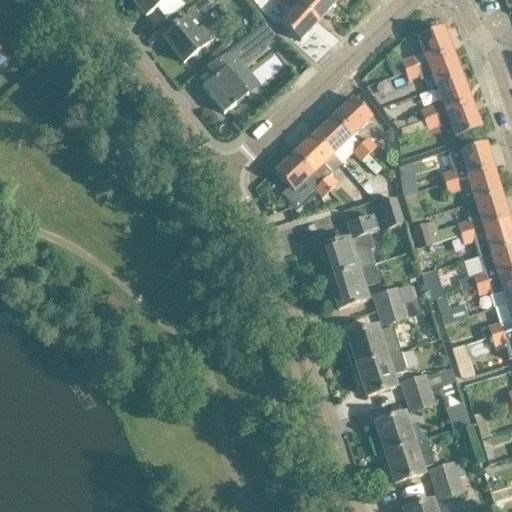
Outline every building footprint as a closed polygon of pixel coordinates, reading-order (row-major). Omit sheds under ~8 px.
[(0,0),(0,52),(8,45),(0,36),(0,35),(8,28),(9,29),(24,16),(9,0),(0,0)] [(131,0),(136,5),(135,6),(135,7),(135,8),(135,9),(135,10),(136,11),(136,12),(137,13),(138,13),(139,14),(140,14),(141,14),(142,14),(143,14),(146,17),(157,9),(166,21),(182,9),(186,6),(183,1),(181,0),(131,0)] [(189,18),(163,39),(183,65),(199,52),(212,42),(219,36),(210,25),(209,26),(199,13),(210,5),(205,0),(192,0),(186,6),(182,9),(189,18)] [(242,64),(272,42),(240,0),(227,0),(216,8),(240,40),(230,47),(242,64)] [(279,0),(292,12),(281,24),(286,29),(300,43),(318,22),(293,0),(279,0)] [(293,0),(318,22),(336,3),(332,0),(293,0)] [(404,73),(452,55),(442,29),(417,39),(423,55),(412,59),(401,64),(404,73)] [(436,89),(461,80),(452,55),(404,73),(408,82),(419,78),(420,82),(432,77),(436,89)] [(213,83),(202,91),(223,118),(247,99),(231,80),(218,63),(206,73),(213,83)] [(423,123),(471,105),(461,80),(436,89),(442,105),(420,113),(423,123)] [(351,139),(357,134),(371,120),(353,100),(333,119),(351,139)] [(439,134),(437,128),(450,123),(456,140),(481,130),(471,105),(423,123),(400,132),(404,141),(426,132),(429,138),(439,134)] [(332,157),(351,139),(333,119),(314,137),(332,157)] [(320,168),(332,157),(314,137),(294,156),(313,175),(321,184),(329,193),(337,186),(320,168)] [(360,148),(368,156),(375,149),(367,140),(360,148)] [(460,153),(448,157),(453,173),(456,182),(468,179),(493,171),(485,145),(460,153)] [(368,156),(360,148),(353,154),(385,189),(392,182),(379,168),(369,157),(368,156)] [(293,194),(313,175),(294,156),(275,174),(293,194)] [(493,171),(468,179),(475,204),(501,197),(493,171)] [(453,173),(442,177),(445,186),(456,182),(453,173)] [(456,182),(445,186),(445,187),(448,196),(459,192),(456,182)] [(322,199),(329,193),(321,184),(314,191),(322,199)] [(414,195),(402,199),(410,225),(421,221),(414,195)] [(468,224),(457,228),(460,237),(509,222),(501,197),(475,204),(479,217),(467,221),(468,224)] [(388,231),(403,226),(394,201),(380,206),(388,231)] [(376,233),(371,218),(349,226),(353,241),(376,233)] [(511,233),(509,222),(460,237),(460,238),(463,248),(475,244),(480,259),(511,248),(511,233)] [(419,250),(431,247),(440,244),(434,223),(413,230),(419,250)] [(324,284),(358,273),(347,241),(318,251),(323,265),(319,267),(325,283),(324,283),(324,284)] [(420,277),(435,272),(428,248),(412,253),(420,277)] [(485,275),(459,283),(462,292),(476,288),(511,276),(511,248),(480,259),(485,275)] [(334,300),(338,311),(367,302),(358,273),(324,284),(324,285),(325,285),(331,302),(334,300)] [(511,276),(476,288),(480,299),(502,292),(506,306),(511,304),(511,276)] [(378,315),(412,304),(407,288),(373,299),(378,315)] [(456,309),(449,311),(445,298),(435,301),(442,326),(474,316),(473,315),(459,319),(456,309)] [(382,328),(404,321),(416,317),(412,304),(378,315),(382,328)] [(500,326),(479,332),(482,341),(491,339),(502,335),(500,326)] [(401,356),(393,329),(379,334),(377,328),(347,338),(351,352),(347,353),(353,370),(352,370),(352,371),(401,356)] [(511,332),(502,335),(491,339),(493,348),(504,345),(509,362),(511,360),(511,332)] [(451,349),(459,380),(470,377),(463,346),(451,349)] [(366,399),(397,389),(393,378),(407,374),(401,356),(352,371),(353,372),(359,388),(362,387),(366,399)] [(405,402),(429,394),(429,393),(455,385),(450,370),(400,387),(405,402)] [(409,415),(432,408),(433,407),(429,394),(405,402),(409,415)] [(468,425),(461,404),(445,409),(451,430),(468,425)] [(419,436),(415,425),(409,427),(405,415),(375,425),(379,439),(375,440),(381,457),(380,457),(380,458),(425,444),(422,434),(419,436)] [(485,415),(473,419),(480,441),(492,437),(485,415)] [(394,486),(425,476),(423,470),(433,467),(425,444),(380,458),(381,459),(387,475),(391,474),(394,486)] [(433,489),(459,481),(459,480),(466,478),(462,466),(455,469),(453,465),(428,473),(433,489)] [(438,502),(460,495),(463,494),(459,481),(433,489),(438,502)] [(435,511),(433,502),(402,511),(435,511)]
